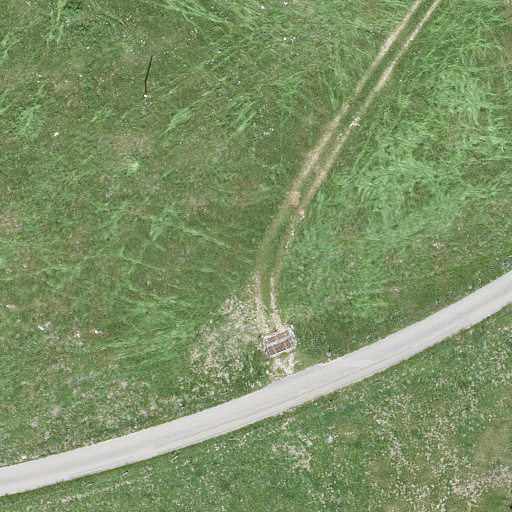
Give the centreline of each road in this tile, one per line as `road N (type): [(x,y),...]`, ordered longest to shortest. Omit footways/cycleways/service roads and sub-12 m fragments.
road 1 (unclassified): [(0,482),(62,470),(302,392),(511,286)]
road 2 (track): [(302,392),(271,301),(274,257),(291,210),(445,0)]
